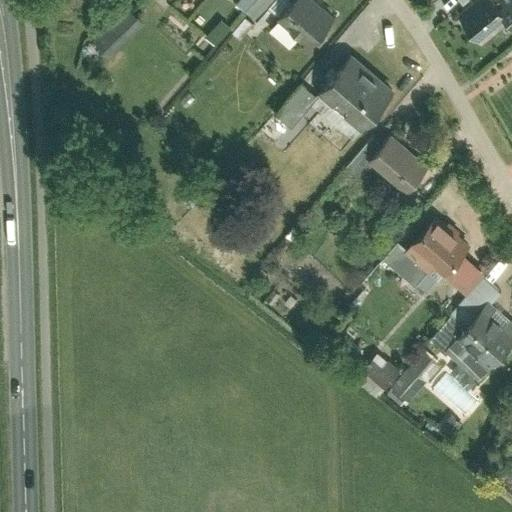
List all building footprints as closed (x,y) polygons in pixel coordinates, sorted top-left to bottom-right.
[(235,0),(233,2),(254,19),(269,0),(235,0)] [(324,0),(284,0),(267,21),(291,41),(297,34),(308,43),(336,9),(324,0)] [(505,21),(511,29),(511,0),(494,0),(466,23),(480,41),(505,21)] [(128,5),(94,43),(110,57),(144,19),(128,5)] [(220,43),(231,23),(218,16),(207,36),(220,43)] [(347,48),(316,84),(361,122),(392,86),(347,48)] [(301,79),(277,112),(295,125),(319,93),(301,79)] [(369,129),(341,165),(357,178),(370,161),(406,189),(429,160),(389,129),(381,138),(369,129)] [(397,239),(383,256),(417,284),(432,266),(444,276),(472,242),(435,212),(416,234),(406,246),(397,239)] [(463,289),(479,269),(464,257),(448,277),(463,289)] [(511,320),(489,299),(449,344),(482,374),(511,340),(511,320)] [(377,352),(361,370),(406,410),(444,367),(421,347),(399,372),(377,352)]
